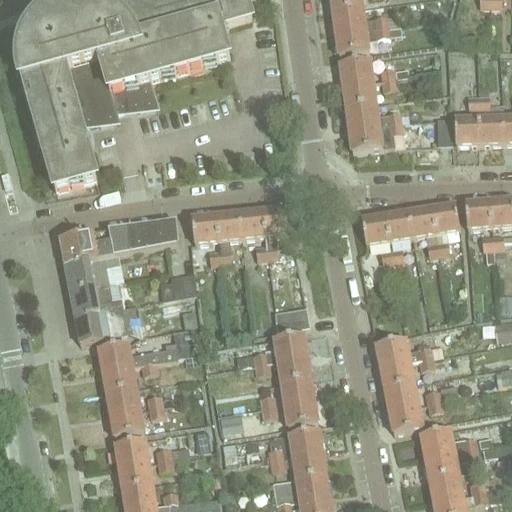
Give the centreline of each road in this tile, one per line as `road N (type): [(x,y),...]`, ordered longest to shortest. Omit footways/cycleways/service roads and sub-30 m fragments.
road 1 (residential): [(321,196),(0,236)]
road 2 (residential): [(383,511),(321,196)]
road 3 (residential): [(37,511),(0,299)]
road 4 (residential): [(321,196),(292,0)]
road 5 (residential): [(511,192),(321,196)]
